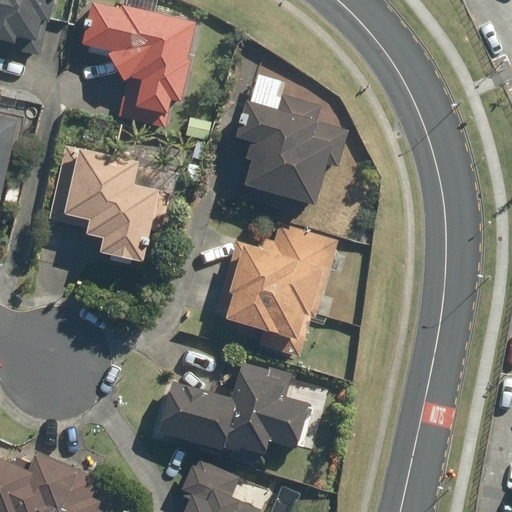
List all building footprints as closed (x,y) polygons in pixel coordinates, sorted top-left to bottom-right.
[(14,44),(31,49),(37,27),(44,29),(51,0),(0,0),(0,48),(12,52),(14,44)] [(177,106),(194,26),(146,15),(149,0),(128,0),(127,11),(85,2),(75,50),(103,56),(124,85),(117,121),(159,130),(165,104),(177,106)] [(281,80),(254,72),(245,102),(236,99),(224,138),(243,144),(230,186),(311,211),(324,169),(334,172),(346,133),(310,122),(315,106),(277,94),(281,80)] [(0,177),(12,124),(0,121),(0,177)] [(93,258),(124,260),(123,263),(135,264),(135,261),(138,261),(139,248),(140,248),(141,238),(142,238),(143,230),(145,230),(146,217),(147,217),(148,206),(149,206),(150,196),(149,196),(149,192),(145,192),(145,190),(136,189),(136,188),(126,187),(132,163),(64,147),(46,220),(80,228),(79,238),(94,240),(93,258)] [(300,359),(334,240),(273,222),(266,247),(234,238),(210,321),(257,334),(254,345),(300,359)] [(151,434),(221,453),(223,445),(262,456),(266,443),(292,451),(305,404),(274,396),(281,373),(237,361),(226,400),(165,383),(151,434)] [(96,511),(101,502),(73,489),(78,479),(30,456),(27,462),(12,455),(7,464),(0,460),(0,511),(96,511)] [(179,511),(255,511),(257,511),(227,497),(236,478),(191,457),(176,490),(188,495),(179,511)]
